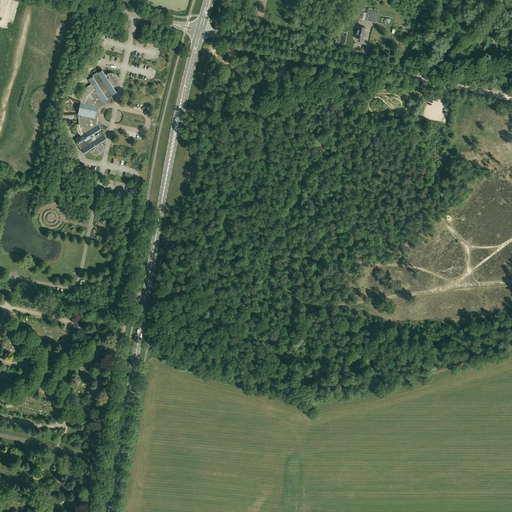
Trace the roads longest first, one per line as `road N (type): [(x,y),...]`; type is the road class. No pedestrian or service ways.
road 1 (secondary): [(108,511),(170,152),(199,31)]
road 2 (unclassified): [(415,77),(199,31)]
road 3 (unknown): [(104,164),(77,283),(67,288),(13,276),(5,306)]
road 4 (tertiary): [(199,31),(76,0)]
